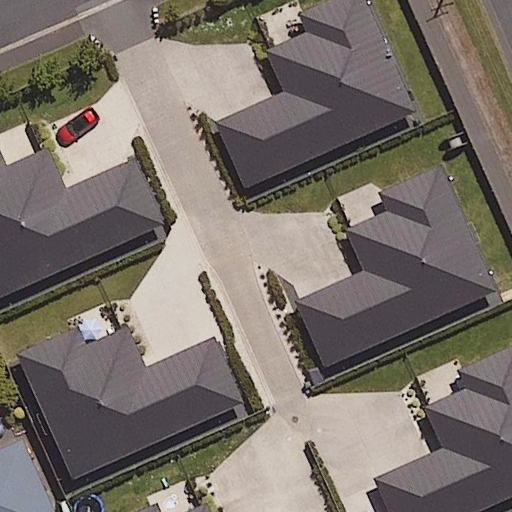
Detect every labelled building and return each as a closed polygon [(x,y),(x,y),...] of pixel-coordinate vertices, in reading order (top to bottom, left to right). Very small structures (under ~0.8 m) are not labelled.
[(4,160),(0,152),(0,289),(161,220),(132,154),(60,185),(43,143),(4,160)] [(449,188),(440,166),(389,187),(398,209),(449,188)] [(420,230),(411,209),(359,232),(368,253),(420,230)] [(429,268),(420,245),(378,263),(387,285),(429,268)] [(143,362),(124,318),(86,335),(80,321),(18,349),(73,472),(239,398),(210,333),(143,362)] [(457,511),(511,488),(511,337),(417,380),(444,443),(374,474),(390,511),(457,511)] [(0,511),(58,511),(25,435),(0,446),(0,511)] [(285,511),(208,511),(203,500),(176,511),(161,511),(155,498),(122,511),(290,511),(290,510),(285,511)]
